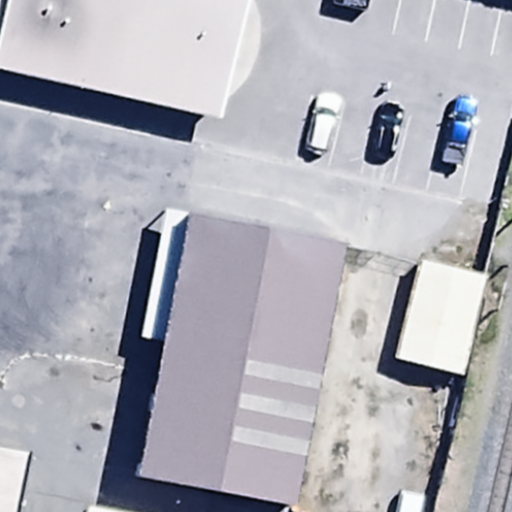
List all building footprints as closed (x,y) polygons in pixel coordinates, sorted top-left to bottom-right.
[(266,0),(0,0),(0,2),(0,77),(238,130),(266,0)] [(309,511),(365,261),(195,224),(138,486),(258,511),(309,511)] [(484,283),(415,269),(393,373),(462,387),(484,283)] [(0,511),(5,511),(19,447),(0,442),(0,511)] [(84,511),(151,511),(87,499),(84,511)]
